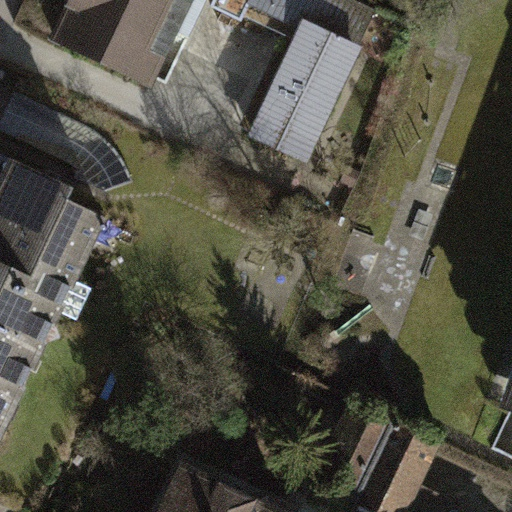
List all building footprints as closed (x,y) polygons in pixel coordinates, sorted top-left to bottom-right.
[(189,0),(75,0),(56,42),(149,85),(189,0)] [(241,128),(308,159),(373,9),(353,0),(219,0),(218,4),(285,35),(241,128)] [(74,189),(4,155),(0,164),(0,435),(46,342),(59,338),(55,323),(105,221),(68,203),(74,189)] [(315,496),(349,511),(354,511),(396,423),(356,404),(315,496)] [(437,442),(396,423),(354,511),(446,511),(451,503),(416,487),(437,442)] [(276,511),(184,468),(163,511),(276,511)]
